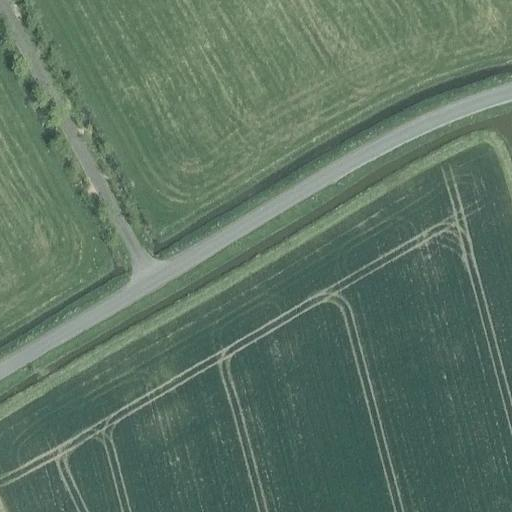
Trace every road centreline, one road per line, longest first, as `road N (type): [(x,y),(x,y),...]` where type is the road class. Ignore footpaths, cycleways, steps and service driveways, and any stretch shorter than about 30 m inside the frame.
road 1 (unclassified): [(0,376),(375,147),(511,91)]
road 2 (unknown): [(151,284),(0,0)]
